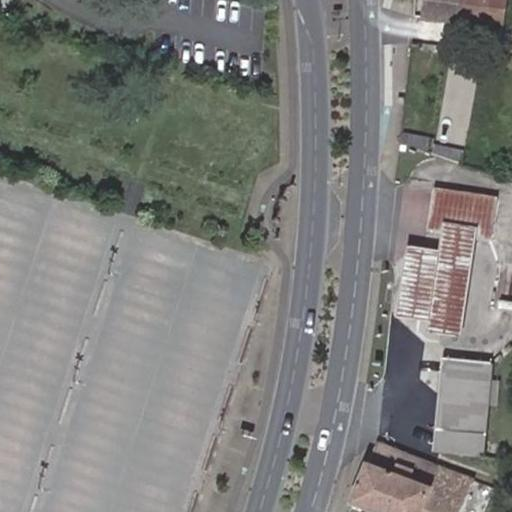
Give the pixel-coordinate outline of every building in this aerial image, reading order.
[(425,0),(422,18),(457,22),(460,0),(425,0)] [(460,0),(457,22),(490,27),(493,0),(460,0)] [(509,0),(493,0),(490,27),(505,29),(509,0)] [(404,144),(429,153),(431,139),(406,135),(404,144)] [(434,155),(464,165),(466,152),(436,147),(434,155)] [(432,231),(445,233),(478,237),(490,239),(496,202),(438,193),(432,231)] [(403,297),(465,317),(478,237),(445,233),(442,254),(410,249),(403,297)] [(462,339),(465,317),(403,297),(399,320),(432,324),(431,334),(462,339)] [(493,366),(447,361),(439,455),(484,458),(493,366)] [(464,511),(475,483),(380,445),(356,506),(370,511),(367,511),(464,511)]
